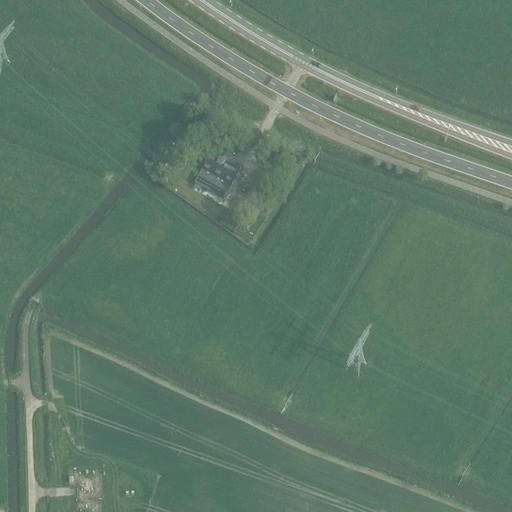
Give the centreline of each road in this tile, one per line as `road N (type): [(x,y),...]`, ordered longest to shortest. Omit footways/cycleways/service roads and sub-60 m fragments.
road 1 (primary): [(488,142),(303,62),(202,0)]
road 2 (unclassified): [(30,511),(28,339),(42,298)]
